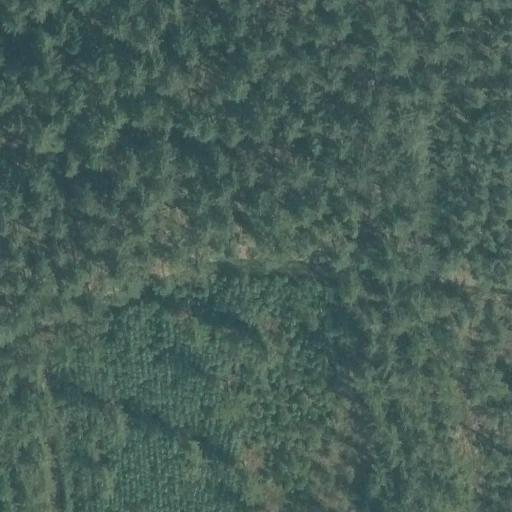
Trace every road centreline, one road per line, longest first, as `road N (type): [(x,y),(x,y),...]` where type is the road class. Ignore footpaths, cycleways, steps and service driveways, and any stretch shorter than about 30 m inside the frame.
road 1 (track): [(511,284),(233,253),(0,330)]
road 2 (track): [(425,273),(443,0)]
